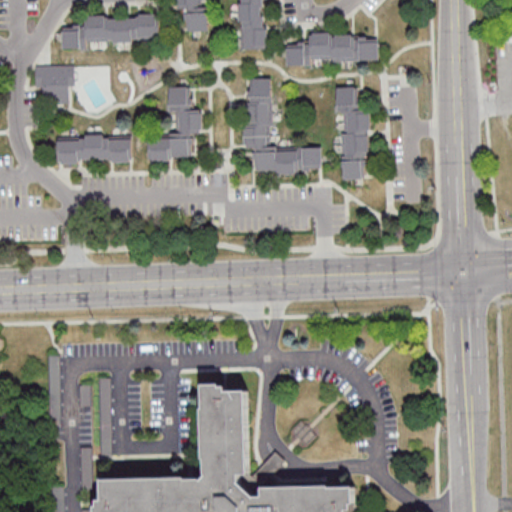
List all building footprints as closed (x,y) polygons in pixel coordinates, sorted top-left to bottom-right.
[(178,0),(179,9),(188,9),(188,31),(210,31),(210,8),(202,8),(202,0),(178,0)] [(267,0),(241,0),(241,49),(267,49),(267,0)] [(64,48),(88,48),(88,41),(128,41),(127,15),(88,16),(88,25),(63,25),(64,48)] [(287,63),(380,61),(380,34),(310,34),(310,42),(287,43),(287,63)] [(70,85),(76,85),(76,64),(36,64),(36,86),(44,86),(44,102),(70,102),(70,85)] [(323,147),(272,147),(273,78),(247,78),(246,147),(257,147),(257,172),(323,172),(323,147)] [(194,158),(193,132),(203,132),(202,109),(192,110),(191,84),(170,85),(171,111),(180,111),(181,134),(150,135),(151,159),(194,158)] [(370,109),(359,109),(359,86),(337,86),(338,111),(345,111),(346,178),(371,178),(370,109)] [(59,136),(60,162),(128,160),(127,135),(59,136)] [(62,398),(61,355),(50,355),(52,433),(62,433),(62,425),(66,425),(66,412),(74,412),(73,398),(62,398)] [(103,454),(128,454),(127,394),(112,394),(112,377),(101,377),(103,454)] [(92,384),(81,384),(82,407),(93,407),(92,384)] [(84,486),(94,486),(93,446),(83,446),(84,486)] [(127,511),(127,478),(106,479),(106,500),(99,500),(99,511),(127,511)]
